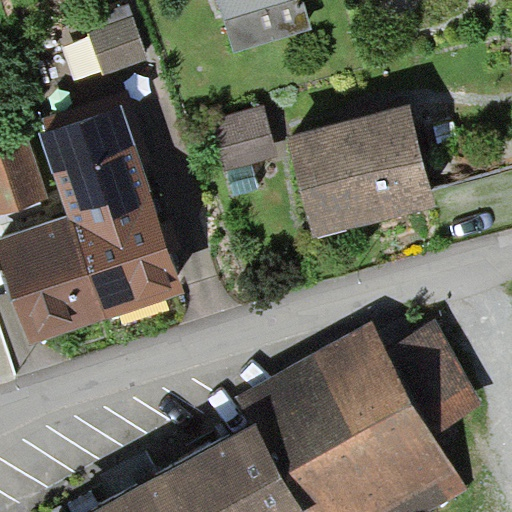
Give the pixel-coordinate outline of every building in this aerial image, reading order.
[(225,0),(229,12),(273,0),(225,0)] [(95,23),(111,69),(155,54),(140,8),(95,23)] [(315,227),(437,193),(409,97),(370,108),(288,131),(315,227)] [(31,337),(184,287),(168,237),(122,98),(40,125),(68,210),(0,232),(0,243),(15,288),(31,337)] [(266,106),(220,118),(231,160),(277,147),(266,106)] [(30,130),(0,139),(0,211),(52,195),(30,130)] [(246,384),(262,415),(85,511),(296,511),(313,503),(317,511),(412,511),(461,486),(368,317),(246,384)] [(398,339),(441,419),(481,398),(438,318),(398,339)]
